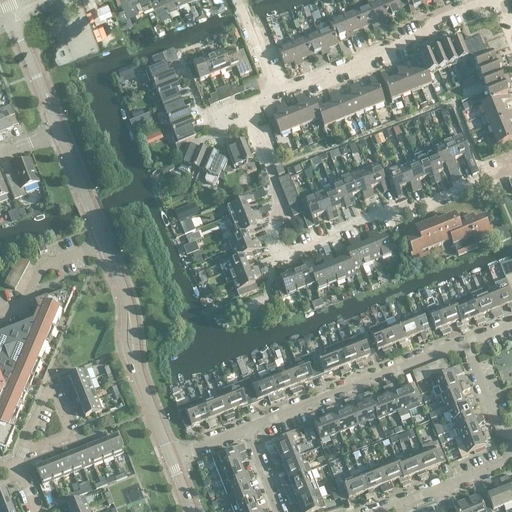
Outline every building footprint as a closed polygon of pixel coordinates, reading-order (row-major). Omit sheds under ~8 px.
[(119,0),(123,9),(117,11),(124,28),(132,25),(129,16),(138,12),(134,2),(139,0),(119,0)] [(151,0),(153,3),(156,11),(166,7),(163,0),(151,0)] [(175,0),(163,0),(166,7),(168,10),(178,6),(176,3),(175,0)] [(400,0),(382,0),(381,1),(384,7),(388,18),(398,15),(399,18),(403,16),(400,9),(404,8),(400,0)] [(400,0),(404,8),(407,6),(410,14),(414,12),(413,9),(422,5),(420,0),(400,0)] [(381,1),(368,6),(376,27),(380,25),(379,22),(383,20),(384,20),(388,18),(384,7),(381,1)] [(368,6),(354,11),(362,29),(371,25),(373,29),(376,27),(368,6)] [(354,11),(341,17),(350,38),(354,36),(353,33),(362,29),(354,11)] [(331,21),(328,22),(330,28),(337,46),(338,45),(336,40),(345,36),(346,40),(350,38),(341,17),(331,21)] [(330,28),(317,33),(325,54),(326,54),(329,53),(330,53),(328,49),(337,46),(330,28)] [(457,64),(467,60),(469,42),(468,39),(454,44),(449,32),(445,34),(457,64)] [(317,33),(303,39),(311,56),(320,52),(322,56),(325,54),(317,33)] [(457,64),(445,34),(440,35),(445,48),(440,50),(447,68),(457,64)] [(469,42),(467,60),(473,62),(485,51),(481,39),(478,38),(469,42)] [(303,39),(290,44),(299,65),(303,63),(302,60),(311,56),(303,39)] [(447,68),(440,50),(434,52),(429,40),(425,42),(437,72),(447,68)] [(420,58),(427,76),(437,72),(425,42),(420,44),(425,56),(420,58)] [(290,44),(276,49),(284,67),(294,63),(295,67),(299,65),(290,44)] [(223,53),(230,70),(236,67),(240,77),(251,72),(243,51),(237,53),(235,54),(233,49),(223,53)] [(477,73),(507,60),(505,56),(493,61),(488,49),(485,51),(473,62),(477,73)] [(213,57),(220,74),(225,71),(226,74),(231,72),(230,70),(223,53),(213,57)] [(155,68),(145,72),(149,83),(152,82),(155,90),(175,82),(172,73),(170,74),(165,64),(162,55),(151,59),(155,68)] [(220,74),(213,57),(203,61),(210,78),(220,74)] [(427,76),(420,58),(415,60),(419,69),(413,71),(420,89),(431,85),(427,76)] [(481,82),(498,75),(496,69),(509,64),(507,60),(477,73),(481,82)] [(199,80),(199,82),(210,78),(203,61),(193,65),(193,67),(188,69),(193,82),(199,80)] [(399,67),(410,93),(420,89),(413,71),(407,73),(404,65),(399,67)] [(393,79),(400,97),(410,93),(399,67),(395,68),(399,77),(393,79)] [(131,72),(129,68),(117,72),(120,80),(133,76),(131,72)] [(400,97),(393,79),(387,81),(384,73),(379,75),(390,101),(400,97)] [(485,92),(511,81),(511,76),(501,81),(498,75),(481,82),(485,92)] [(366,90),(373,108),(384,104),(373,77),(368,79),(372,88),(366,90)] [(511,81),(485,92),(488,101),(506,94),(504,89),(511,86),(511,81)] [(175,82),(155,90),(159,98),(156,99),(160,109),(180,101),(176,91),(179,91),(175,82)] [(353,86),(363,112),(373,108),(366,90),(361,93),(357,84),(353,86)] [(229,86),(225,87),(230,99),(233,97),(240,95),(238,89),(236,86),(230,88),(229,86)] [(346,98),(353,116),(363,112),(353,86),(348,87),(352,96),(346,98)] [(225,87),(215,91),(216,94),(220,103),(230,99),(225,87)] [(333,94),(343,120),(353,116),(346,98),(341,101),(337,92),(333,94)] [(326,106),(333,124),(343,120),(333,94),(328,95),(332,104),(326,106)] [(506,94),(488,101),(489,102),(480,106),(484,116),(502,108),(500,103),(508,99),(506,94)] [(320,119),(313,102),(307,104),(303,95),(299,97),(310,123),(320,119)] [(293,110),(300,127),(310,123),(299,97),(295,99),(298,107),(293,110)] [(333,124),(326,106),(321,109),(317,100),(313,102),(320,119),(323,128),(333,124)] [(180,101),(160,109),(160,110),(164,120),(167,119),(170,127),(186,120),(190,119),(187,110),(184,111),(180,101)] [(279,105),(290,131),(300,127),(293,110),(287,112),(283,103),(279,105)] [(290,131),(279,105),(275,107),(278,116),(273,118),(280,136),(290,131)] [(0,110),(0,129),(2,135),(8,133),(7,133),(7,132),(12,130),(11,128),(18,125),(11,106),(0,110)] [(488,126),(511,116),(511,111),(504,114),(502,108),(484,116),(488,126)] [(445,109),(440,111),(443,118),(448,116),(445,109)] [(143,116),(139,118),(142,125),(152,121),(149,114),(143,116)] [(430,115),(422,118),(424,124),(432,121),(430,115)] [(492,136),(510,129),(508,123),(511,121),(511,116),(488,126),(492,136)] [(178,154),(169,159),(171,163),(182,156),(187,146),(185,142),(195,138),(191,128),(194,127),(191,120),(190,119),(186,120),(170,127),(174,135),(171,136),(178,154)] [(511,132),(510,129),(492,136),(497,146),(511,140),(511,132)] [(382,134),(371,138),(375,147),(385,143),(382,134)] [(452,141),(459,159),(464,157),(467,165),(472,177),(478,174),(472,157),(471,157),(470,158),(462,137),(452,141)] [(227,163),(222,173),(227,175),(234,172),(245,168),(244,165),(252,161),(244,141),(235,145),(236,147),(226,151),(230,161),(227,163)] [(452,141),(442,145),(453,171),(457,169),(454,161),(459,159),(452,141)] [(287,144),(280,147),(283,154),(290,151),(287,144)] [(355,145),(349,147),(352,155),(358,152),(355,145)] [(433,148),(433,149),(435,154),(440,166),(445,164),(448,172),(453,171),(442,145),(433,148)] [(180,167),(178,171),(188,175),(190,171),(191,168),(199,172),(208,152),(199,148),(198,151),(187,146),(182,156),(184,157),(180,167)] [(345,147),(339,150),(341,156),(347,153),(345,147)] [(433,149),(423,152),(436,184),(441,182),(437,174),(443,172),(440,166),(435,154),(433,149)] [(337,150),(329,154),(331,160),(340,156),(337,150)] [(208,152),(199,172),(208,175),(206,178),(205,181),(206,184),(213,187),(215,186),(217,182),(221,172),(222,173),(227,163),(215,158),(216,156),(208,152)] [(423,152),(414,156),(416,162),(423,180),(429,178),(432,186),(436,184),(423,152)] [(5,179),(14,201),(26,196),(23,189),(38,183),(29,161),(12,167),(15,176),(5,179)] [(416,162),(406,165),(417,191),(422,190),(418,182),(423,180),(416,162)] [(172,164),(167,167),(170,172),(175,169),(172,164)] [(378,165),(368,169),(375,187),(380,185),(384,193),(388,191),(384,180),(378,165)] [(406,165),(397,169),(404,187),(410,185),(413,193),(417,191),(406,165)] [(293,169),(295,175),(301,172),(299,166),(293,169)] [(285,174),(282,167),(275,170),(278,177),(285,174)] [(368,169),(358,173),(369,199),(374,197),(370,189),(375,187),(368,169)] [(397,169),(387,173),(398,199),(403,197),(400,189),(404,187),(397,169)] [(358,173),(349,176),(356,195),(362,192),(365,200),(369,199),(358,173)] [(348,174),(339,178),(340,180),(350,206),(355,205),(351,197),(356,195),(349,176),(348,174)] [(289,175),(278,180),(280,185),(291,181),(289,175)] [(340,180),(330,184),(331,185),(340,208),(338,202),(343,200),(346,208),(350,206),(340,180)] [(291,181),(280,185),(282,191),(293,186),(291,181)] [(331,185),(321,189),(323,193),(334,219),(338,218),(335,210),(340,208),(331,185)] [(293,186),(282,191),(285,196),(296,191),(293,186)] [(257,191),(259,199),(268,196),(266,188),(257,191)] [(233,189),(226,191),(229,199),(236,197),(233,189)] [(296,191),(285,196),(287,201),(298,197),(296,191)] [(323,193),(314,197),(321,215),(326,213),(329,221),(334,219),(323,193)] [(238,203),(227,207),(231,217),(249,210),(247,205),(254,202),(253,197),(251,194),(237,199),(238,203)] [(298,197),(287,201),(289,207),(300,202),(298,197)] [(309,213),(303,216),(308,229),(314,226),(314,227),(319,225),(316,217),(321,215),(314,197),(304,201),(309,213)] [(300,202),(289,207),(291,212),(302,207),(300,202)] [(302,207),(291,212),(294,217),(305,213),(302,207)] [(186,209),(177,212),(181,222),(190,219),(186,209)] [(230,220),(230,221),(231,225),(233,226),(234,226),(234,227),(260,216),(259,212),(251,215),(249,210),(231,217),(231,219),(230,220)] [(260,216),(234,227),(238,236),(238,237),(254,230),(256,229),(254,224),(262,221),(260,216)] [(453,245),(458,257),(478,249),(476,244),(494,237),(489,225),(487,226),(483,217),(474,221),(472,216),(456,222),(454,216),(436,223),(435,221),(415,229),(415,231),(409,234),(411,239),(407,241),(411,252),(409,252),(413,264),(430,257),(427,251),(451,241),(452,246),(453,245)] [(185,236),(195,231),(190,219),(180,224),(185,236)] [(505,227),(494,231),(499,244),(510,240),(505,227)] [(238,236),(228,240),(228,241),(232,250),(250,243),(248,238),(256,234),(254,230),(238,237),(238,236)] [(371,233),(381,259),(384,258),(391,255),(384,236),(378,239),(375,231),(371,233)] [(381,259),(371,233),(367,234),(370,242),(365,244),(372,262),(381,259)] [(186,239),(188,245),(201,240),(198,234),(186,239)] [(372,262),(365,244),(360,246),(356,238),(352,240),(362,266),(372,262)] [(353,270),(362,266),(352,240),(348,242),(351,250),(346,252),(353,270)] [(250,243),(232,250),(235,259),(236,259),(251,253),(253,252),(259,250),(262,249),(260,244),(252,248),(250,243)] [(40,255),(47,253),(45,246),(37,248),(40,255)] [(197,247),(184,252),(186,256),(199,252),(197,247)] [(339,261),(346,280),(356,276),(353,270),(346,252),(345,249),(340,251),(343,259),(339,261)] [(225,263),(220,266),(224,275),(247,266),(245,260),(253,258),(251,253),(236,259),(235,259),(225,263)] [(326,257),(336,283),(346,280),(339,261),(334,263),(330,255),(326,257)] [(320,269),(327,287),(336,283),(326,257),(321,259),(325,267),(320,269)] [(16,264),(26,270),(29,264),(18,258),(16,264)] [(306,289),(315,286),(315,285),(307,265),(305,259),(300,261),(304,269),(299,271),(306,289)] [(511,262),(501,266),(501,267),(505,277),(511,274),(511,263),(511,264),(511,262)] [(327,287),(320,269),(315,271),(312,263),(307,265),(315,285),(315,286),(317,291),(327,287)] [(13,269),(23,275),(26,270),(16,264),(13,269)] [(286,267),(297,293),(306,289),(299,271),(294,273),(290,265),(286,267)] [(247,266),(224,275),(228,285),(233,283),(259,272),(257,267),(249,271),(247,266)] [(281,299),(297,293),(286,267),(281,269),(285,277),(280,279),(280,280),(274,282),(278,292),(281,299)] [(10,274),(21,280),(23,275),(13,269),(10,274)] [(259,272),(233,283),(237,292),(239,298),(257,291),(255,285),(253,279),(261,276),(259,272)] [(7,280),(18,285),(21,280),(10,274),(7,280)] [(15,291),(18,285),(7,280),(4,285),(15,291)] [(511,304),(505,287),(496,290),(504,309),(507,307),(508,309),(509,309),(511,314),(511,313),(511,304)] [(486,289),(478,292),(480,297),(487,315),(490,314),(491,317),(492,316),(494,321),(498,319),(496,315),(497,315),(496,312),(495,312),(488,294),(488,293),(486,289)] [(496,290),(488,293),(488,294),(495,312),(496,312),(504,309),(496,290)] [(0,447),(6,450),(14,430),(9,428),(12,419),(16,421),(19,413),(16,411),(19,403),(23,404),(26,396),(23,395),(27,386),(30,388),(33,380),(34,381),(35,380),(33,379),(40,364),(41,365),(41,363),(38,362),(41,354),(44,354),(48,346),(44,345),(48,337),(51,338),(55,330),(52,328),(55,320),(58,321),(62,314),(64,315),(72,295),(66,292),(35,305),(37,312),(30,328),(0,340),(0,447)] [(478,292),(469,295),(470,296),(478,318),(480,321),(483,320),(484,319),(483,317),(487,315),(480,297),(478,292)] [(461,299),(463,304),(470,322),(473,320),(474,323),(476,323),(477,327),(481,326),(480,321),(478,318),(470,296),(461,299)] [(461,299),(454,302),(454,304),(455,307),(461,322),(460,323),(461,325),(462,325),(463,328),(465,332),(468,331),(467,326),(468,326),(467,323),(470,322),(463,304),(461,299)] [(454,304),(445,308),(452,325),(456,324),(458,330),(459,329),(463,328),(462,325),(461,325),(460,323),(461,322),(455,307),(454,304)] [(435,306),(426,309),(428,314),(431,321),(428,322),(431,331),(434,330),(435,332),(439,331),(439,332),(441,333),(443,338),(447,336),(437,311),(435,306)] [(445,308),(437,311),(447,336),(451,335),(449,330),(449,328),(449,327),(452,325),(445,308)] [(421,315),(413,318),(419,336),(421,339),(425,338),(426,337),(424,334),(428,332),(431,331),(428,322),(425,324),(421,315)] [(413,318),(404,321),(411,339),(419,336),(413,318)] [(399,323),(396,325),(406,350),(410,348),(408,344),(409,342),(408,340),(411,339),(404,321),(404,322),(402,320),(400,321),(399,323)] [(378,325),(377,326),(389,356),(393,355),(391,350),(392,348),(391,346),(394,345),(387,328),(386,324),(379,327),(378,325)] [(396,325),(387,328),(394,345),(398,344),(399,347),(400,346),(402,351),(406,350),(396,325)] [(376,328),(369,331),(370,335),(377,352),(381,350),(382,352),(384,353),(386,358),(389,356),(377,326),(375,326),(376,328)] [(367,334),(352,339),(360,361),(370,357),(366,348),(372,346),(367,334)] [(352,339),(343,343),(351,364),(356,362),(357,365),(358,365),(360,369),(363,368),(360,361),(352,339)] [(343,343),(333,347),(342,368),(343,371),(345,376),(349,374),(347,370),(349,369),(347,366),(351,364),(343,343)] [(333,347),(324,350),(326,354),(333,372),(342,368),(333,347)] [(316,354),(310,356),(315,368),(321,366),(325,375),(333,372),(326,354),(317,358),(316,354)] [(308,355),(294,361),(296,366),(303,384),(313,380),(312,377),(317,375),(315,368),(310,356),(309,357),(308,355)] [(279,368),(286,365),(284,358),(277,361),(279,368)] [(445,359),(439,361),(444,373),(450,371),(445,359)] [(439,361),(434,364),(438,375),(444,373),(439,361)] [(434,364),(428,366),(433,377),(438,375),(434,364)] [(296,366),(287,369),(297,394),(302,392),(299,385),(303,384),(296,366)] [(428,366),(423,368),(427,379),(430,378),(433,377),(428,366)] [(433,377),(430,378),(434,390),(455,381),(454,379),(464,375),(460,366),(450,371),(444,373),(438,375),(433,377)] [(423,368),(417,370),(422,382),(427,379),(423,368)] [(287,369),(278,373),(285,391),(289,389),(289,391),(291,391),(293,396),(297,394),(287,369)] [(412,372),(412,373),(416,384),(422,382),(417,370),(412,372)] [(73,387),(90,381),(86,371),(69,377),(73,387)] [(278,373),(269,376),(279,402),(284,400),(281,392),(285,391),(278,373)] [(269,376),(260,380),(267,398),(271,396),(272,399),(274,399),(275,403),(279,402),(269,376)] [(249,380),(244,383),(251,401),(256,399),(257,402),(267,398),(260,380),(251,384),(249,380)] [(90,381),(73,387),(77,398),(94,391),(90,381)] [(434,390),(432,391),(435,398),(441,396),(465,387),(464,384),(460,385),(459,384),(456,386),(455,381),(434,390)] [(238,385),(229,388),(237,410),(247,406),(246,403),(251,401),(244,383),(238,385)] [(381,399),(387,417),(397,413),(386,386),(385,386),(386,388),(382,390),(383,393),(383,395),(384,398),(381,399)] [(391,386),(387,388),(397,413),(399,418),(409,414),(408,413),(406,409),(400,392),(394,394),(391,386)] [(465,387),(441,396),(445,405),(461,398),(460,395),(462,394),(463,393),(467,391),(470,390),(468,386),(465,387)] [(229,388),(220,392),(221,395),(231,421),(235,419),(233,415),(234,414),(233,411),(237,410),(229,388)] [(409,388),(400,392),(406,409),(408,413),(417,409),(423,407),(418,395),(416,391),(411,394),(409,388)] [(94,391),(77,398),(81,408),(98,401),(94,391)] [(367,393),(377,418),(377,419),(377,421),(387,417),(381,399),(376,401),(374,396),(373,396),(371,392),(367,393)] [(377,418),(367,393),(364,395),(365,399),(364,400),(365,403),(361,405),(368,422),(377,419),(377,418)] [(221,395),(212,399),(219,416),(223,415),(223,417),(225,418),(227,422),(231,421),(221,395)] [(461,398),(445,405),(448,413),(475,403),(473,399),(469,400),(467,400),(463,401),(461,398)] [(202,399),(192,403),(201,424),(205,422),(205,424),(207,425),(209,429),(213,428),(203,403),(202,399)] [(212,399),(203,403),(213,428),(217,426),(215,422),(216,420),(215,418),(219,416),(212,399)] [(348,401),(358,426),(368,422),(361,405),(356,407),(355,403),(353,404),(352,400),(348,401)] [(98,401),(81,408),(85,418),(102,411),(98,401)] [(342,412),(349,430),(358,426),(348,401),(345,402),(346,407),(345,407),(346,410),(342,412)] [(181,403),(176,405),(182,420),(188,418),(192,427),(201,424),(192,403),(185,406),(181,403)] [(475,403),(448,413),(452,422),(453,421),(471,414),(470,410),(473,409),(472,408),(476,406),(475,403)] [(332,416),(339,433),(349,430),(342,412),(337,414),(336,411),(335,411),(333,407),(330,408),(331,413),(332,416)] [(471,414),(453,421),(456,429),(482,419),(480,415),(476,417),(473,416),(472,417),(471,414)] [(323,420),(330,437),(339,433),(332,416),(323,420)] [(456,429),(454,430),(457,439),(461,437),(478,431),(476,427),(478,426),(479,425),(483,423),(482,419),(456,429)] [(323,420),(313,424),(320,441),(330,437),(323,420)] [(478,431),(461,437),(464,446),(481,439),(481,438),(478,431)] [(284,442),(275,446),(278,454),(296,448),(292,438),(296,437),(294,432),(282,436),(284,442)] [(406,434),(398,437),(401,443),(408,440),(406,434)] [(481,439),(464,446),(468,455),(473,452),(474,455),(486,451),(483,444),(484,443),(485,441),(490,439),(488,436),(484,438),(483,437),(481,438),(481,439)] [(113,458),(123,454),(116,437),(106,441),(113,458)] [(96,445),(103,462),(113,458),(106,441),(96,445)] [(431,443),(422,446),(424,451),(431,469),(440,465),(436,456),(442,454),(437,442),(433,443),(432,442),(431,443)] [(96,445),(93,446),(86,449),(93,466),(103,462),(96,445)] [(296,448),(278,454),(282,463),(299,456),(296,448)] [(93,466),(86,449),(76,453),(83,470),(93,466)] [(216,469),(245,457),(244,453),(239,455),(237,454),(236,455),(234,449),(212,458),(216,469)] [(424,451),(414,455),(424,480),(428,479),(426,475),(428,474),(427,471),(431,469),(424,451)] [(66,457),(73,474),(83,470),(76,453),(66,457)] [(414,455),(405,459),(412,477),(417,475),(418,478),(419,478),(420,482),(424,480),(414,455)] [(299,456),(282,463),(285,472),(303,465),(299,456)] [(56,461),(62,478),(73,474),(66,457),(56,461)] [(220,478),(242,469),(240,465),(241,464),(242,462),(247,461),(245,457),(216,469),(220,478)] [(397,462),(396,462),(406,487),(410,486),(408,482),(410,481),(409,478),(412,477),(405,459),(397,462)] [(396,460),(387,464),(394,481),(398,480),(400,485),(401,484),(403,489),(406,487),(396,462),(397,462),(396,460)] [(52,482),(54,481),(62,478),(56,461),(46,465),(52,482)] [(384,465),(378,467),(384,481),(388,493),(392,491),(390,486),(392,486),(391,483),(394,481),(387,464),(384,465)] [(52,482),(46,465),(36,469),(42,486),(52,482)] [(303,465),(285,472),(289,481),(306,474),(303,465)] [(378,467),(369,471),(376,488),(380,487),(382,490),(383,490),(383,492),(384,492),(384,494),(388,493),(384,481),(378,467)] [(244,474),(242,469),(220,478),(223,488),(252,476),(251,473),(248,474),(248,473),(244,474)] [(369,471),(360,474),(367,492),(368,495),(370,499),(374,498),(372,493),(373,492),(372,490),(376,488),(369,471)] [(306,474),(289,481),(292,490),(310,483),(315,481),(311,472),(306,474)] [(360,474),(351,478),(358,495),(367,492),(360,474)] [(252,476),(223,488),(227,497),(232,495),(249,488),(248,484),(252,483),(251,482),(254,481),(252,476)] [(340,478),(335,480),(339,492),(345,490),(348,499),(358,495),(351,478),(342,482),(340,478)] [(291,497),(287,498),(289,502),(313,492),(318,490),(315,481),(310,483),(292,490),(294,494),(291,496),(291,497)] [(84,487),(79,489),(80,493),(82,496),(87,494),(85,490),(84,487)] [(236,505),(260,495),(259,491),(254,493),(252,492),(251,493),(249,488),(232,495),(236,505)] [(497,492),(503,507),(511,503),(511,501),(507,488),(497,492)] [(0,491),(0,503),(9,500),(11,499),(7,489),(0,491)] [(313,492),(289,502),(290,506),(294,504),(295,505),(298,504),(299,508),(317,501),(322,499),(318,490),(313,492)] [(497,492),(487,496),(493,511),(503,507),(497,492)] [(233,511),(244,511),(257,507),(255,503),(256,502),(257,500),(262,498),(260,495),(236,505),(231,506),(233,511)] [(58,497),(53,499),(56,506),(59,505),(61,504),(60,500),(58,497)] [(70,511),(78,511),(88,508),(84,498),(67,504),(70,511)] [(466,503),(469,511),(490,511),(488,506),(482,509),(478,498),(466,503)] [(317,501),(299,508),(300,511),(316,511),(317,511),(325,508),(322,499),(317,501)] [(9,500),(0,503),(0,511),(6,511),(13,510),(9,500)] [(469,511),(466,503),(453,507),(455,511),(469,511)]
